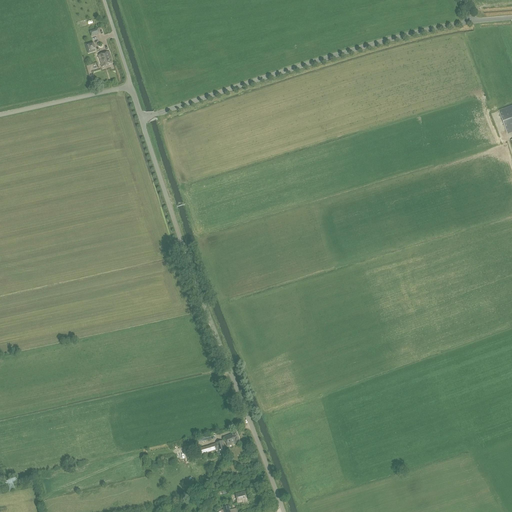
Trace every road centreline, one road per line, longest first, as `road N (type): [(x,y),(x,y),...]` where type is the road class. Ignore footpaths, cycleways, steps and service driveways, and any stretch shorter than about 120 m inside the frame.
road 1 (unclassified): [(283,511),(141,119)]
road 2 (unclassified): [(141,119),(420,31),(511,16)]
road 3 (unclassified): [(0,114),(129,85)]
